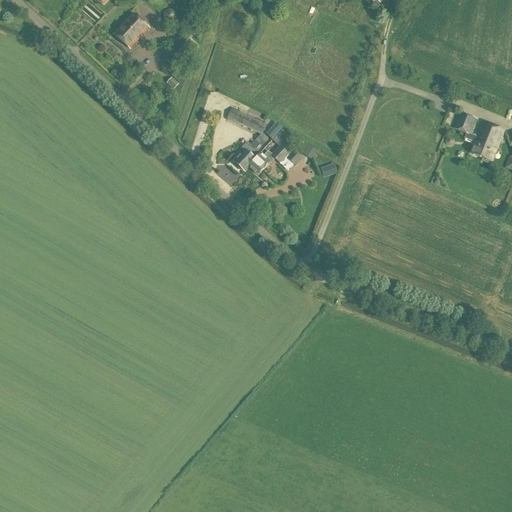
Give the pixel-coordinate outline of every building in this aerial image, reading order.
[(129,50),(148,29),(132,15),(113,35),(129,50)] [(176,72),(194,52),(182,41),(164,60),(176,72)] [(173,90),(179,84),(172,78),(166,84),(173,90)] [(444,95),(448,87),(438,82),(434,91),(444,95)] [(262,135),(267,125),(232,108),(227,118),(262,135)] [(476,138),(470,136),(476,120),(459,114),(453,129),(466,135),(464,139),(471,142),(470,145),(473,146),(469,154),(491,163),(504,132),(482,123),(476,138)] [(254,161),(248,168),(256,176),(268,164),(269,163),(270,165),(275,161),(279,165),(291,152),(282,144),(289,136),(282,130),(272,141),(279,147),(271,155),(268,152),(263,157),(259,154),(257,156),(258,157),(254,161)] [(257,156),(259,154),(255,150),(260,145),(261,147),(264,144),(258,138),(250,147),(247,144),(242,149),(244,152),(233,163),(242,174),(248,168),(254,161),(258,157),(257,156)] [(318,151),(307,144),(301,154),(312,161),(318,151)] [(296,167),(303,160),(294,151),(286,159),(296,167)] [(324,178),(337,174),(334,164),(321,169),(324,178)]
